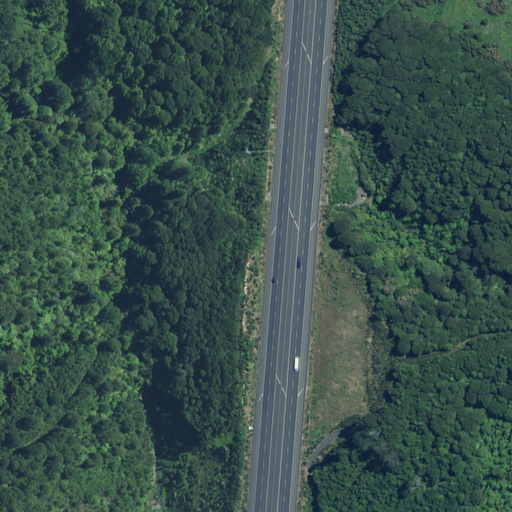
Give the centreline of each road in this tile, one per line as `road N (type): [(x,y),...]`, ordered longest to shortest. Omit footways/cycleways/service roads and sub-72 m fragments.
road 1 (motorway): [(322,0),(285,511)]
road 2 (motorway): [(258,511),(295,0)]
